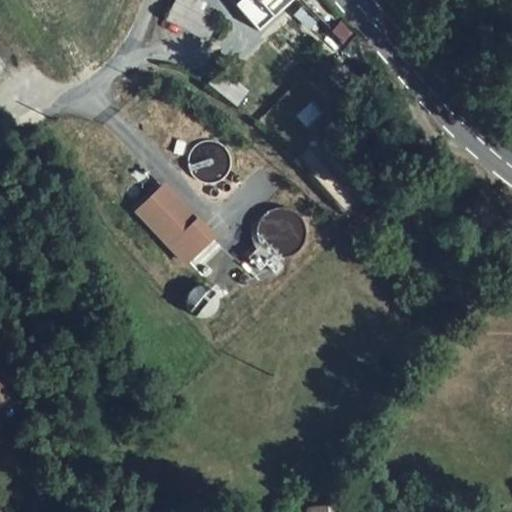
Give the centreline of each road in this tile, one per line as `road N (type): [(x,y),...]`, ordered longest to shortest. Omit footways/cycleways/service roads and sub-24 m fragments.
road 1 (secondary): [(511,166),(464,126),(354,0)]
road 2 (unclassified): [(149,0),(133,47),(100,81),(22,123),(0,144)]
